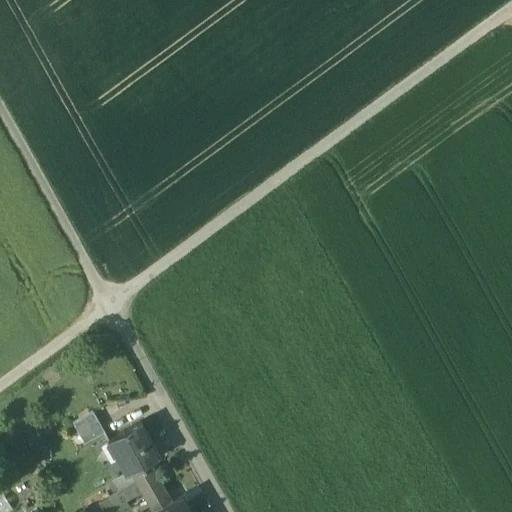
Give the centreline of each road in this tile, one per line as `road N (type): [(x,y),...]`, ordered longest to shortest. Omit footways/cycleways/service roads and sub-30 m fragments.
road 1 (residential): [(227,511),(112,306),(511,9)]
road 2 (track): [(0,104),(112,306),(0,389)]
